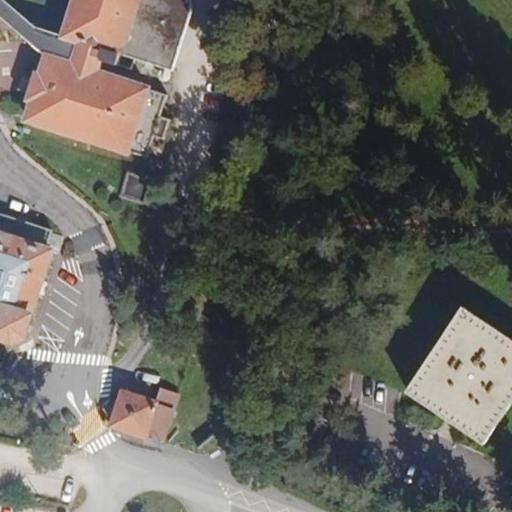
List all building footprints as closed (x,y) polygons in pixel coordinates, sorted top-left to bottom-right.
[(34,19),(7,0),(0,0),(0,14),(39,42),(52,44),(57,37),(62,24),(34,19)] [(69,0),(62,24),(57,37),(52,44),(39,61),(31,78),(23,105),(28,107),(24,122),(140,160),(145,142),(152,125),(161,103),(91,77),(100,55),(116,60),(120,52),(136,0),(69,0)] [(136,0),(120,52),(160,64),(168,64),(185,0),(136,0)] [(152,125),(145,142),(151,145),(159,128),(152,125)] [(147,202),(154,179),(126,170),(119,193),(147,202)] [(0,343),(12,347),(9,341),(22,335),(51,247),(49,246),(55,227),(0,209),(0,343)] [(511,322),(472,296),(410,387),(473,438),(511,385),(511,322)] [(153,407),(166,411),(171,398),(155,393),(151,405),(115,394),(106,431),(154,445),(158,435),(144,430),(153,407)] [(158,435),(166,411),(153,407),(144,430),(158,435)]
